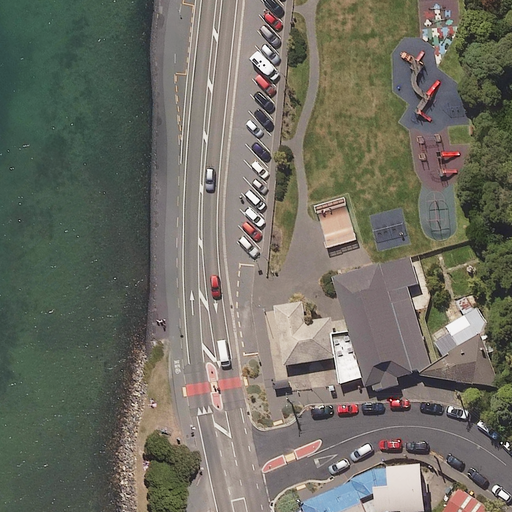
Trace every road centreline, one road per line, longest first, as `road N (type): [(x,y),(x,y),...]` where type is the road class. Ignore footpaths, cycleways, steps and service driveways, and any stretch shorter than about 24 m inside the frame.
road 1 (secondary): [(219,0),(201,254),(214,386),(239,474)]
road 2 (residential): [(239,474),(405,424),(451,432),(511,469)]
